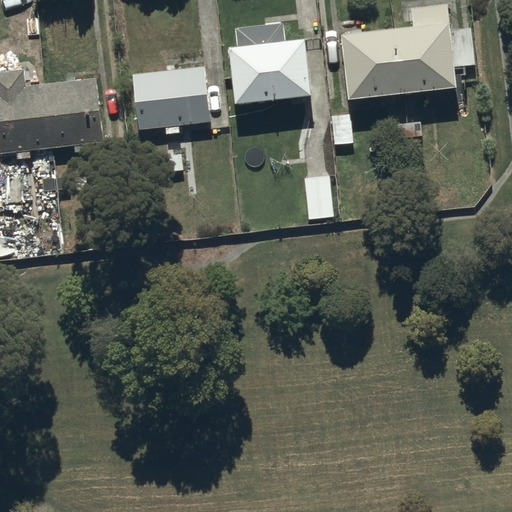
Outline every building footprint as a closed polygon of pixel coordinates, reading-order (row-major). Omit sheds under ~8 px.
[(396,26),(404,92),(457,85),(448,3),(411,7),(413,24),(396,26)] [(235,102),(313,94),(306,36),(286,38),(284,21),(235,26),(237,44),(229,45),(235,102)] [(342,33),(349,98),(404,92),(396,26),(342,33)] [(456,66),(476,64),(472,27),(451,29),(456,66)] [(206,65),(133,72),(140,129),(166,126),(167,133),(180,132),(180,124),(212,121),(206,65)] [(53,147),(45,82),(27,84),(25,67),(0,70),(0,148),(0,153),(17,151),(18,158),(31,156),(31,149),(53,147)] [(105,141),(97,76),(45,82),(53,147),(75,144),(76,152),(89,150),(88,143),(105,141)] [(335,144),(354,143),(352,113),(332,115),(335,144)] [(408,137),(423,135),(421,121),(407,123),(408,137)] [(394,138),(408,137),(407,123),(393,124),(394,138)] [(169,171),(184,169),(182,153),(167,155),(169,171)] [(330,175),(305,178),(309,219),(335,216),(330,175)]
